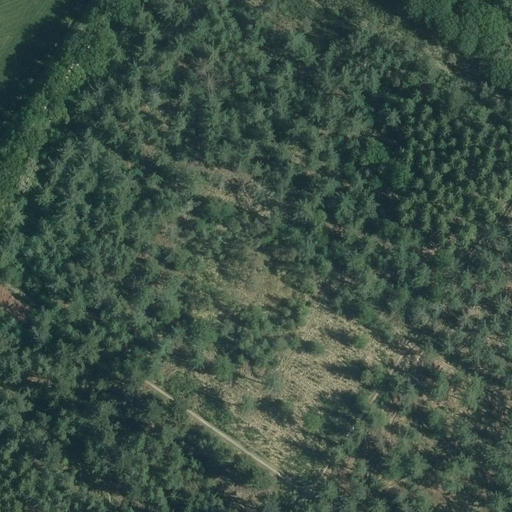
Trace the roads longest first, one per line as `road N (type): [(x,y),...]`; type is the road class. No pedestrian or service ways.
road 1 (track): [(61,85),(432,350)]
road 2 (track): [(61,323),(323,506)]
road 3 (track): [(0,178),(118,0)]
road 4 (track): [(414,336),(296,511)]
